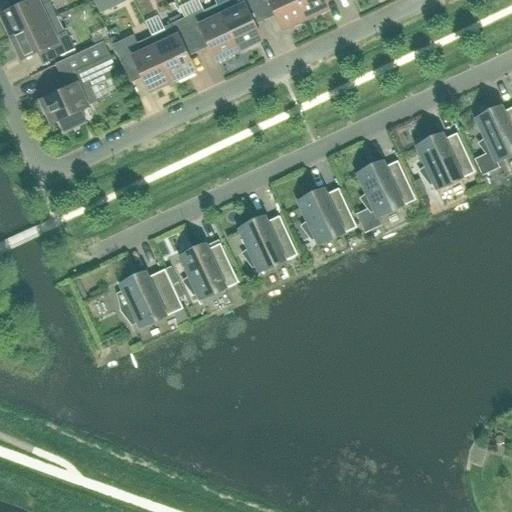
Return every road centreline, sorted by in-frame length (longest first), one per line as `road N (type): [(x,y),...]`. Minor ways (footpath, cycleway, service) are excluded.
road 1 (residential): [(511,58),(99,252)]
road 2 (residential): [(424,0),(44,173)]
